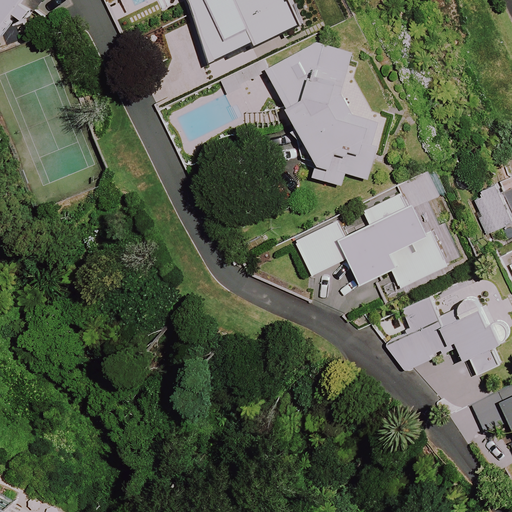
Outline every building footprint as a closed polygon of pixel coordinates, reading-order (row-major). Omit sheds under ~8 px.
[(0,0),(0,30),(3,34),(23,14),(28,19),(47,0),(0,0)] [(199,0),(220,51),(279,28),(275,18),(313,2),(312,0),(199,0)] [(318,40),(314,45),(271,66),(318,163),(316,176),(348,183),(350,174),(375,179),(388,120),(373,117),(353,82),(356,52),(318,40)] [(490,231),(511,221),(511,173),(482,187),(487,198),(477,203),(490,231)] [(409,207),(402,193),(366,211),(372,224),(349,235),(342,219),(300,240),(317,274),(352,257),(365,284),(395,269),(405,290),(455,266),(423,200),(409,207)] [(406,371),(460,345),(467,359),(472,357),(480,375),(506,362),(498,346),(503,344),(511,340),(511,335),(511,333),(511,318),(511,316),(511,314),(511,313),(511,301),(510,297),(505,299),(504,298),(501,294),(498,291),(494,288),(490,285),(486,283),(481,281),(446,298),(441,288),(405,306),(418,333),(393,345),(406,371)] [(511,388),(502,393),(511,416),(511,388)] [(508,422),(494,396),(475,406),(489,432),(508,422)] [(18,511),(0,501),(0,511),(18,511)]
